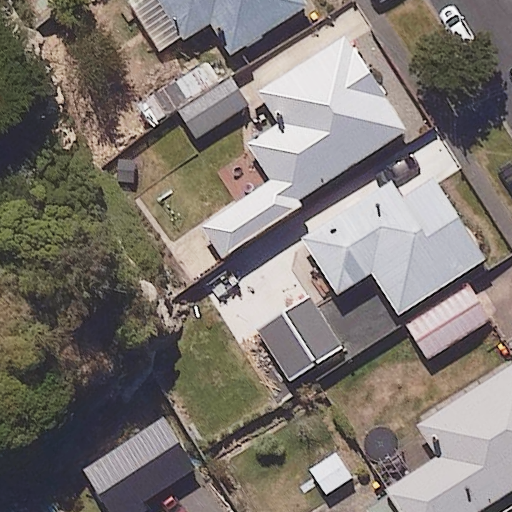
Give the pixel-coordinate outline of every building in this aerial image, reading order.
[(126,0),(160,55),(214,21),(238,60),(315,12),(307,0),(126,0)] [(414,138),(354,42),(265,98),(285,129),(254,149),(276,185),(205,229),(228,265),(309,213),(305,207),(414,138)] [(238,76),(184,109),(202,139),(256,107),(238,76)] [(493,265),(441,183),(408,204),(397,188),(309,244),(345,300),(380,278),(407,320),(493,265)] [(450,355),(459,368),(483,354),(475,340),(495,328),(473,291),(413,328),(435,364),(450,355)] [(511,377),(426,430),(447,464),(399,493),(410,511),(495,511),(511,502),(511,377)] [(135,511),(198,470),(158,410),(79,463),(112,511),(135,511)]
